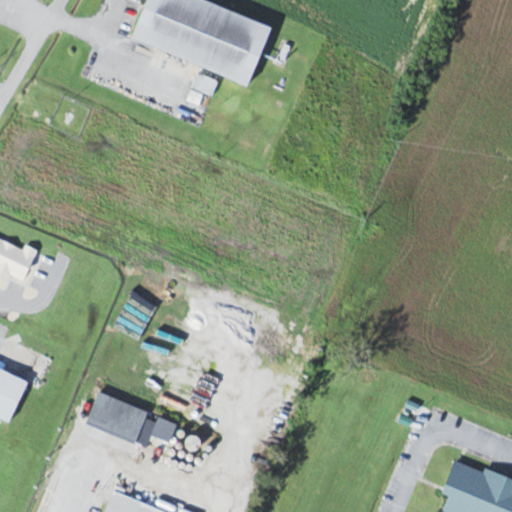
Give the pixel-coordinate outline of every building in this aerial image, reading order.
[(145,0),(130,43),(248,86),(270,26),(198,0),(145,0)] [(28,380),(0,368),(0,417),(10,421),(28,380)] [(149,410),(96,393),(85,426),(147,446),(150,436),(171,443),(177,424),(158,417),(156,421),(147,418),(149,410)] [(511,511),(511,482),(453,461),(441,494),(448,496),(442,511),(511,511)] [(107,511),(115,493),(127,498),(127,499),(132,502),(130,506),(145,511),(107,511)]
